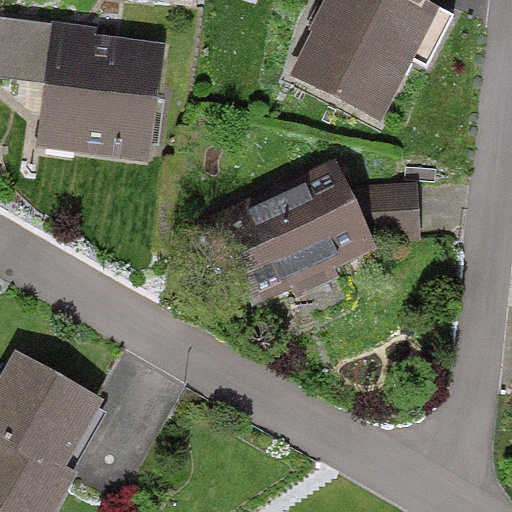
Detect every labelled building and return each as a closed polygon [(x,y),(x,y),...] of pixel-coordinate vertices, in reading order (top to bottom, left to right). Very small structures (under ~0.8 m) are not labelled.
[(429,0),(328,0),(290,75),(381,121),(413,60),(441,6),(429,0)] [(426,67),(454,13),(441,6),(413,60),(426,67)] [(0,75),(46,82),(53,21),(0,15),(0,75)] [(98,27),(53,21),(46,82),(38,147),(149,161),(164,43),(97,33),(98,27)] [(378,249),(366,222),(348,181),(336,155),(212,211),(254,305),(294,288),(336,268),(378,249)] [(418,180),(348,181),(366,222),(418,221),(418,180)] [(340,276),(336,268),(294,288),(298,296),(340,276)] [(16,351),(0,379),(0,511),(55,511),(77,472),(74,471),(65,466),(100,407),(104,399),(16,351)] [(108,412),(100,407),(65,466),(74,471),(108,412)]
